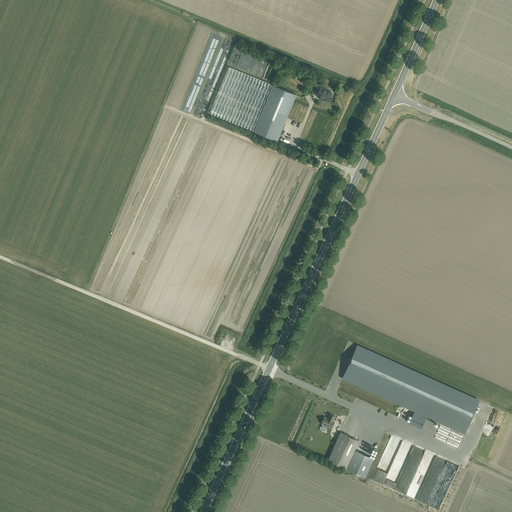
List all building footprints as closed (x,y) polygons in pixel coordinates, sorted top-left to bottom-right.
[(254,131),(273,85),(228,67),(209,113),(254,131)] [(273,85),(254,131),(277,141),(296,94),(273,85)] [(323,99),(323,100),(328,102),(332,93),(320,88),(317,95),(322,97),(321,99),(323,99)] [(343,378),(415,411),(409,423),(421,428),(427,416),(464,433),(479,401),(357,346),(343,378)] [(333,421),(335,416),(329,414),(327,418),(324,417),(321,424),(331,428),(334,421),(333,421)] [(373,432),(374,428),(363,423),(360,431),(373,436),(375,433),(373,432)] [(328,460),(346,468),(359,441),(340,432),(328,460)]
